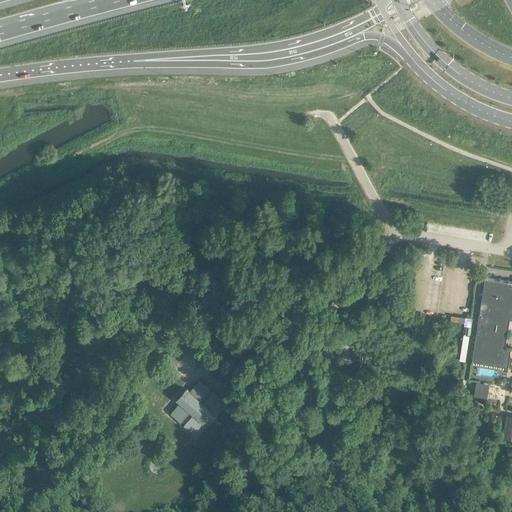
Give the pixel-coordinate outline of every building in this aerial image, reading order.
[(511,281),(485,278),(472,361),(508,367),(511,349),(505,348),(508,328),(511,328),(511,281)] [(342,333),(338,335),(329,339),(342,366),(355,360),(342,333)] [(178,399),(180,402),(181,402),(171,413),(181,422),(182,420),(185,423),(184,424),(194,433),(204,421),(203,420),(207,416),(211,411),(212,412),(222,400),(212,392),(211,393),(208,390),(209,389),(200,381),(190,392),(187,389),(178,399)] [(483,390),(483,385),(477,384),(474,398),(481,399),(482,394),(484,394),(485,390),(483,390)] [(511,414),(505,414),(502,438),(505,439),(505,440),(511,441),(511,440),(511,439),(511,414)]
